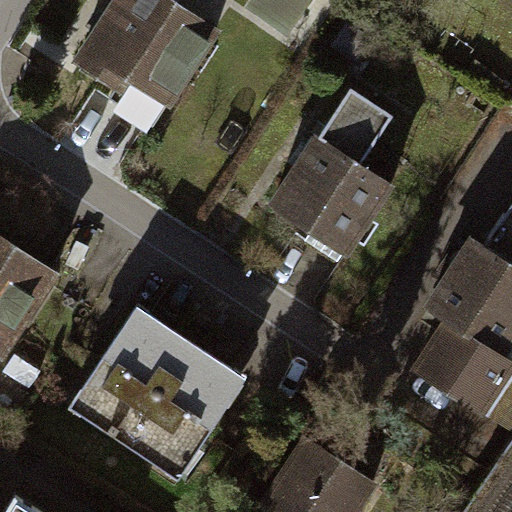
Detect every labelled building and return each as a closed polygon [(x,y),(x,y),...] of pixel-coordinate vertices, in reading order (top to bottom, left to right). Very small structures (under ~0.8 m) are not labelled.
[(110,0),(109,2),(70,60),(108,86),(102,96),(109,100),(123,109),(144,123),(207,29),(162,0),(110,0)] [(242,0),(241,2),(278,28),(297,0),(242,0)] [(265,204),(303,229),(297,237),(312,248),(330,260),(383,181),(353,162),(384,115),(343,87),(307,142),(265,204)] [(408,368),(473,410),(504,361),(492,353),(511,323),(511,190),(477,245),(465,238),(453,257),(420,307),(440,319),(408,368)] [(0,341),(47,270),(28,257),(0,238),(0,341)] [(141,312),(75,413),(160,468),(225,367),(209,357),(182,339),(154,321),(141,312)] [(300,436),(248,511),(344,511),(366,481),(327,454),(300,436)] [(46,511),(16,493),(3,511),(46,511)]
